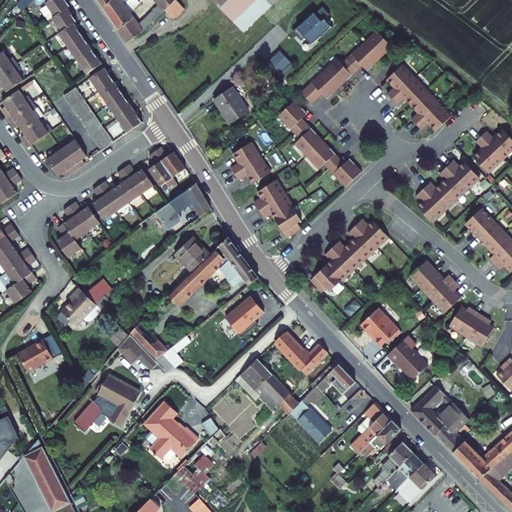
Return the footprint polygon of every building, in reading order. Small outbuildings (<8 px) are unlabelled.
[(70,0),(69,0),(46,0),(54,11),(51,13),(59,25),(57,27),(87,70),(102,59),(72,16),(76,14),(67,2),(70,0)] [(176,15),(187,4),(183,0),(105,0),(103,2),(128,37),(143,28),(167,6),(176,15)] [(219,0),(236,19),(245,29),(273,5),(268,0),(219,0)] [(295,31),(303,41),(307,38),(313,46),(323,39),(324,39),(336,31),(335,30),(335,31),(328,22),(334,18),(328,9),(305,26),(304,25),(296,31),(296,30),(295,31)] [(335,56),(299,90),(310,102),(321,92),(326,97),(361,64),(366,69),(392,44),(375,27),(340,61),(335,56)] [(0,72),(14,63),(9,55),(6,57),(0,48),(0,72)] [(267,60),(279,75),(278,73),(291,63),(292,65),(293,65),(281,49),(267,60)] [(5,90),(21,79),(16,72),(19,70),(14,63),(0,72),(0,86),(2,85),(5,90)] [(142,117),(104,63),(89,73),(126,128),(142,117)] [(439,133),(454,118),(403,67),(389,82),(396,89),(389,96),(400,107),(407,100),(421,115),(413,122),(424,133),(431,126),(439,133)] [(75,83),(63,92),(100,146),(113,138),(75,83)] [(233,85),(214,97),(230,122),(249,110),(233,85)] [(18,87),(2,99),(7,105),(4,107),(9,115),(31,100),(27,94),(24,96),(18,87)] [(294,99),(277,115),(299,138),(294,143),(319,169),(324,164),(345,186),(362,170),(350,156),(344,162),(301,117),(306,112),(294,99)] [(35,104),(31,100),(9,115),(13,122),(17,119),(22,127),(38,116),(43,112),(36,103),(35,104)] [(29,144),(33,141),(50,129),(51,128),(47,122),(44,124),(38,116),(22,127),(27,133),(23,136),(29,144)] [(511,148),(511,139),(502,128),(492,138),(485,130),(474,141),(480,148),(471,157),(486,173),(511,148)] [(67,137),(59,143),(74,164),(84,157),(82,154),(87,150),(76,134),(68,140),(67,137)] [(249,142),(231,153),(237,162),(229,168),(238,181),(246,176),(252,185),(269,173),(249,142)] [(74,164),(59,143),(52,148),(54,150),(46,156),(57,172),(63,167),(65,170),(74,164)] [(162,145),(155,150),(173,176),(186,167),(175,150),(168,154),(162,145)] [(172,188),(178,183),(173,176),(155,150),(148,155),(155,164),(148,169),(160,186),(167,181),(172,188)] [(420,203),(416,207),(431,223),(478,178),(463,161),(458,166),(452,160),(438,173),(444,180),(435,188),(429,182),(414,196),(420,203)] [(153,182),(140,164),(133,170),(127,161),(122,165),(140,191),(153,182)] [(0,165),(0,183),(19,170),(14,164),(6,170),(2,164),(0,165)] [(122,177),(115,182),(128,199),(140,191),(122,165),(115,169),(122,177)] [(19,170),(0,183),(0,200),(1,201),(19,189),(15,183),(23,177),(19,170)] [(104,177),(97,182),(116,208),(128,199),(115,182),(110,185),(104,177)] [(194,197),(200,206),(203,210),(211,204),(195,178),(173,197),(180,207),(194,197)] [(301,220),(274,180),(256,192),(260,197),(252,202),(264,219),(270,214),(286,238),(301,229),(297,223),(301,220)] [(116,208),(97,182),(91,186),(97,195),(90,200),(103,217),(116,208)] [(98,220),(86,203),(79,207),(73,199),(67,203),(85,229),(98,220)] [(85,229),(67,203),(61,207),(67,216),(61,220),(74,238),(85,229)] [(464,224),(476,236),(492,221),(480,209),(464,224)] [(388,236),(372,221),(369,224),(362,218),(348,232),(354,239),(345,248),(338,241),(324,255),(330,261),(310,282),(322,294),(327,289),(331,293),(388,236)] [(0,236),(14,227),(10,220),(0,226),(0,236)] [(66,256),(80,246),(74,238),(61,220),(55,225),(61,234),(54,239),(66,256)] [(476,236),(487,247),(503,232),(492,221),(476,236)] [(18,233),(14,227),(0,236),(0,253),(12,246),(8,240),(18,233)] [(487,258),(493,264),(511,245),(511,241),(503,232),(487,247),(492,253),(487,258)] [(191,270),(210,253),(194,234),(175,252),(191,270)] [(191,270),(167,292),(165,295),(173,304),(214,267),(232,286),(242,277),(249,283),(258,276),(229,236),(210,253),(191,270)] [(16,251),(12,246),(0,253),(0,263),(4,269),(31,251),(26,244),(16,251)] [(511,245),(493,264),(498,269),(503,265),(509,271),(511,268),(511,245)] [(0,278),(5,286),(13,282),(29,270),(25,265),(35,258),(31,251),(4,269),(0,271),(0,278)] [(425,260),(408,276),(420,288),(436,272),(425,260)] [(5,286),(3,288),(12,301),(29,289),(24,283),(33,277),(29,270),(13,282),(5,286)] [(436,272),(420,288),(431,300),(453,279),(447,273),(442,278),(436,272)] [(458,285),(453,279),(431,300),(443,312),(459,297),(453,290),(458,285)] [(63,309),(70,316),(76,321),(96,300),(96,299),(79,283),(69,293),(72,296),(61,307),(63,309)] [(111,295),(107,290),(96,299),(96,300),(101,304),(111,295)] [(258,321),(255,317),(264,309),(251,294),(226,316),(242,335),(258,321)] [(447,325),(464,336),(478,313),(467,306),(465,310),(459,306),(447,325)] [(70,316),(63,309),(59,313),(66,320),(70,316)] [(400,331),(378,309),(362,326),(371,334),(372,333),(377,338),(375,340),(383,348),(400,331)] [(489,320),(478,313),(464,336),(481,346),(493,327),(487,323),(489,320)] [(165,352),(165,351),(138,322),(131,331),(157,358),(165,352)] [(286,330),(277,340),(286,349),(283,352),(288,358),(291,355),(307,372),(328,350),(321,342),(309,354),(286,330)] [(157,358),(131,331),(129,332),(117,346),(132,361),(140,353),(152,366),(159,360),(157,358)] [(31,344),(19,351),(28,367),(53,353),(43,334),(29,342),(31,344)] [(418,345),(410,336),(389,357),(398,367),(399,365),(414,380),(430,365),(414,349),(418,345)] [(31,344),(29,342),(18,348),(19,351),(31,344)] [(165,351),(176,361),(178,363),(184,358),(173,345),(165,351)] [(165,351),(165,352),(175,362),(176,361),(165,351)] [(175,362),(165,352),(157,358),(159,360),(168,369),(175,362)] [(301,402),(259,356),(250,365),(269,385),(266,388),(280,403),(290,413),(301,402)] [(505,369),(502,371),(496,377),(511,392),(511,391),(511,361),(510,359),(502,366),(505,369)] [(344,391),(356,379),(340,362),(318,384),(326,392),(331,387),(335,382),(343,390),(344,391)] [(250,365),(237,377),(257,399),(262,394),(275,407),(280,403),(266,388),(269,385),(250,365)] [(140,388),(111,372),(103,385),(99,383),(95,389),(99,391),(98,393),(99,394),(117,403),(109,417),(121,424),(140,388)] [(331,387),(339,395),(343,390),(335,382),(331,387)] [(326,392),(318,384),(313,390),(321,397),(326,392)] [(454,434),(468,420),(436,387),(410,412),(444,444),(454,434)] [(102,410),(109,417),(117,403),(99,394),(94,399),(93,398),(74,420),(85,430),(102,410)] [(145,422),(146,422),(167,400),(166,399),(145,422)] [(178,410),(167,400),(146,422),(161,436),(152,447),(156,450),(155,452),(158,455),(159,454),(162,457),(172,446),(178,451),(180,449),(185,453),(200,436),(187,424),(185,426),(173,416),(178,410)] [(394,418),(376,400),(365,410),(370,415),(375,421),(366,430),(352,444),(360,452),(371,441),(394,418)] [(0,457),(14,440),(11,434),(17,431),(4,404),(0,406),(0,457)] [(333,428),(312,407),(300,420),(321,441),(333,428)] [(375,421),(370,415),(362,422),(362,426),(366,430),(375,421)] [(209,434),(219,430),(213,417),(203,422),(209,434)] [(380,449),(402,427),(394,418),(371,441),(380,449)] [(479,458),(472,451),(462,461),(480,479),(511,448),(511,431),(485,458),(479,458)] [(415,450),(400,434),(386,448),(403,463),(415,450)] [(465,444),(454,434),(444,444),(455,455),(465,444)] [(74,511),(73,508),(37,437),(23,455),(52,511),(74,511)] [(472,451),(465,444),(455,455),(462,461),(472,451)] [(511,448),(480,479),(511,509),(511,492),(501,482),(508,475),(502,470),(511,461),(511,448)] [(172,468),(182,458),(172,449),(163,458),(172,468)] [(400,487),(425,461),(415,450),(403,463),(395,471),(389,477),(400,487)] [(204,454),(196,463),(199,466),(193,472),(184,464),(174,475),(196,494),(211,477),(206,473),(215,463),(204,454)] [(438,473),(425,461),(400,487),(412,500),(438,473)] [(382,469),(389,477),(395,471),(387,463),(382,469)] [(8,473),(4,478),(8,485),(13,482),(8,473)] [(143,511),(157,511),(162,507),(161,505),(153,497),(141,510),(143,511)] [(210,511),(199,499),(189,509),(192,511),(210,511)]
